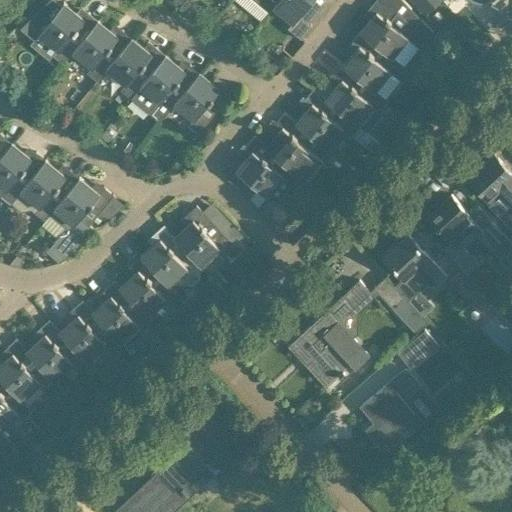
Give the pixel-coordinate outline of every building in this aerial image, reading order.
[(57,0),(47,0),(22,25),(36,37),(39,34),(58,49),(53,55),(63,64),(73,52),(72,51),(98,19),(89,11),(84,17),(64,1),(62,4),(57,0)] [(175,9),(182,0),(166,0),(165,2),(175,9)] [(185,14),(193,4),(188,0),(184,0),(178,8),(185,14)] [(254,0),(269,12),(275,6),(277,8),(278,7),(276,5),(280,0),(279,0),(254,0)] [(288,28),(302,39),(312,26),(309,23),(328,0),(279,0),(280,0),(276,5),(278,7),(277,8),(293,21),(288,28)] [(404,0),(384,0),(384,1),(383,0),(374,0),(369,7),(375,12),(360,30),(392,56),(407,38),(408,37),(419,46),(432,30),(404,0)] [(411,0),(425,14),(440,0),(411,0)] [(511,0),(474,0),(477,1),(481,1),(484,0),(493,0),(499,7),(501,9),(488,20),(501,35),(511,25),(511,0)] [(106,69),(132,37),(122,29),(117,35),(98,19),(72,51),(73,52),(91,67),(87,73),(97,81),(107,69),(106,69)] [(404,66),(392,56),(360,30),(351,40),(358,46),(342,65),(374,90),(389,71),(396,76),(404,66)] [(140,86),(166,54),(156,46),(151,52),(132,37),(106,69),(107,69),(125,84),(120,90),(131,99),(141,87),(140,86)] [(174,103),(200,71),(190,64),(185,70),(166,54),(140,86),(141,87),(131,99),(159,122),(165,116),(175,104),(174,103)] [(374,90),(342,65),(328,81),(335,87),(326,98),(325,99),(357,124),(372,105),(378,110),(387,100),(374,90)] [(218,87),(200,71),(174,103),(175,104),(193,118),(188,125),(198,133),(234,90),(223,81),(218,87)] [(325,99),(326,98),(314,88),(299,106),(305,111),(296,122),(296,123),(327,148),(342,129),(348,134),(357,124),(325,99)] [(319,158),(327,148),(296,123),(296,122),(284,112),(269,130),(275,135),(266,145),(266,146),(297,171),(310,182),(325,163),(319,158)] [(0,156),(12,142),(2,134),(0,136),(0,156)] [(266,146),(266,145),(254,135),(246,146),(240,154),(246,159),(236,170),(253,184),(268,196),(283,177),(289,181),(297,171),(266,146)] [(21,191),(46,159),(36,151),(31,157),(12,142),(0,156),(0,193),(1,195),(11,203),(21,191)] [(511,171),(495,153),(469,176),(487,196),(484,199),(503,220),(511,212),(511,171)] [(55,208),(80,177),(70,169),(65,175),(46,159),(21,191),(11,203),(20,210),(30,208),(35,212),(45,221),(51,215),(56,209),(55,208)] [(236,170),(229,180),(245,193),(253,184),(236,170)] [(99,193),(80,177),(55,208),(56,209),(51,215),(66,227),(47,251),(59,262),(68,257),(73,254),(95,228),(91,224),(115,195),(104,186),(99,193)] [(439,226),(459,248),(477,231),(511,269),(511,240),(477,202),(468,210),(451,193),(439,205),(436,202),(427,210),(430,213),(428,214),(429,215),(426,218),(436,229),(439,226)] [(192,219),(175,235),(174,236),(202,266),(220,249),(225,255),(235,246),(197,204),(187,214),(192,219)] [(174,236),(175,235),(164,224),(154,233),(159,239),(142,254),(170,284),(172,282),(172,283),(194,284),(199,278),(200,268),(199,268),(202,266),(174,236)] [(395,284),(405,294),(409,300),(430,280),(435,286),(447,274),(409,232),(385,255),(404,276),(395,284)] [(170,284),(142,254),(132,264),(138,270),(120,286),(147,316),(165,300),(170,306),(181,296),(170,284)] [(492,303),(477,287),(461,272),(451,281),(482,312),(492,303)] [(373,286),(374,286),(392,306),(405,294),(395,284),(386,274),(373,286)] [(338,374),(340,375),(344,371),(343,369),(350,363),(354,367),(368,354),(337,320),(370,290),(360,278),(287,344),(325,386),(338,374)] [(120,286),(115,280),(104,289),(110,295),(93,311),(92,311),(120,341),(138,325),(143,331),(153,322),(147,316),(120,286)] [(92,311),(93,311),(82,299),(72,308),(77,314),(60,330),(59,330),(87,361),(105,344),(110,350),(120,341),(92,311)] [(59,330),(60,330),(49,318),(39,327),(45,333),(27,349),(27,350),(54,380),(72,364),(77,369),(87,361),(59,330)] [(427,328),(398,352),(409,367),(439,343),(427,328)] [(27,350),(27,349),(16,338),(6,347),(12,353),(0,363),(0,375),(22,399),(40,383),(45,389),(54,380),(27,350)] [(360,404),(372,418),(375,422),(367,428),(382,446),(412,421),(398,404),(420,385),(405,367),(360,404)] [(22,399),(0,375),(0,430),(18,414),(23,419),(33,410),(22,399)] [(116,510),(117,511),(160,511),(210,467),(217,474),(234,459),(201,422),(179,443),(182,447),(162,465),(164,467),(116,510)] [(0,430),(0,449),(1,451),(11,441),(0,430)]
